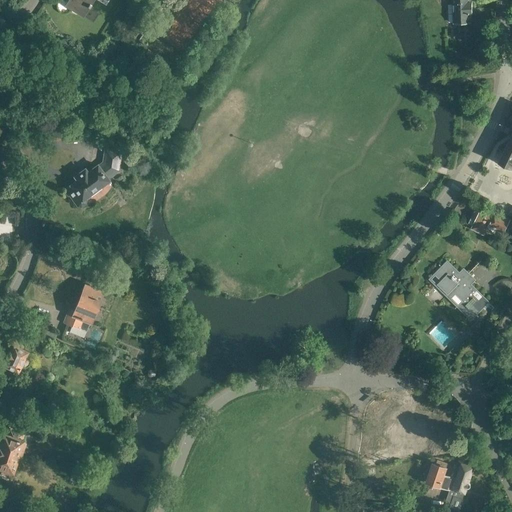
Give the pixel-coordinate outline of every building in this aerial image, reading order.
[(59,0),(57,2),(57,6),(57,9),(59,11),(62,12),(66,12),(68,11),(70,10),(70,9),(83,17),(94,0),(98,0),(106,5),(109,0),(59,0)] [(452,0),(454,23),(462,23),(463,24),(467,24),(468,22),(472,22),(471,13),(473,13),(473,9),(474,9),(473,2),(471,2),(470,0),(452,0)] [(511,138),(501,161),(511,166),(511,138)] [(75,176),(77,179),(64,189),(68,195),(69,194),(79,207),(81,207),(86,204),(87,200),(86,198),(111,180),(110,178),(120,171),(123,151),(105,148),(103,162),(99,165),(98,164),(88,171),(85,168),(75,176)] [(473,225),(472,228),(485,234),(488,227),(489,225),(497,229),(497,228),(504,231),(510,218),(483,205),(481,209),(473,225)] [(447,260),(429,278),(471,320),(489,302),(447,260)] [(72,325),(70,330),(85,336),(87,331),(90,323),(92,323),(105,291),(85,283),(75,310),(69,308),(64,321),(72,325)] [(53,327),(46,324),(42,333),(55,339),(58,332),(52,329),(53,327)] [(4,365),(19,372),(29,351),(14,344),(4,365)] [(37,399),(44,402),(47,394),(40,391),(37,399)] [(406,454),(425,452),(422,433),(415,434),(413,422),(390,426),(390,427),(389,428),(388,429),(388,431),(389,433),(390,434),(391,435),(394,434),(395,443),(401,442),(401,443),(403,442),(404,447),(405,447),(406,454)] [(8,452),(22,456),(27,441),(25,440),(26,438),(23,438),(26,432),(6,425),(4,431),(0,442),(0,446),(9,449),(8,452)] [(9,449),(0,446),(0,467),(3,468),(2,471),(11,474),(12,472),(15,472),(19,457),(21,458),(22,456),(8,452),(9,449)] [(441,486),(449,489),(454,476),(446,473),(448,466),(434,461),(427,481),(441,486)] [(454,476),(449,489),(450,489),(446,501),(451,503),(449,506),(460,510),(464,498),(463,498),(464,493),(466,493),(467,488),(468,488),(470,487),(471,486),(471,485),(471,484),(470,483),(469,483),(475,466),(462,462),(456,477),(454,476)]
